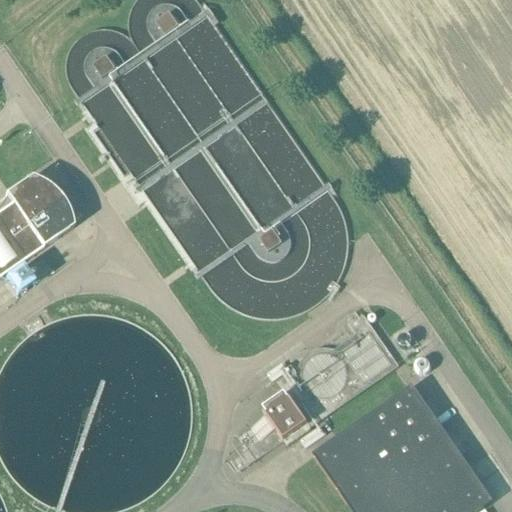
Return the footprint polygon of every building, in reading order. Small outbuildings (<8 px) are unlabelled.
[(209,12),(191,25),(175,4),(144,27),(164,53),(212,16),(209,12)] [(102,81),(125,63),(114,50),(92,68),(102,81)] [(0,280),(41,251),(64,236),(71,231),(71,227),(70,222),(69,218),(67,213),(65,209),(63,205),(61,201),(58,198),(55,194),(51,191),(47,189),(44,186),(39,184),(35,182),(31,181),(11,195),(0,202),(0,280)] [(233,463),(241,474),(278,448),(281,452),(399,369),(364,319),(358,313),(350,319),(348,322),(348,325),(349,330),(355,339),(334,353),(332,351),(327,351),(322,351),(315,353),(308,356),(302,363),(296,374),(293,369),(287,373),(285,371),(283,372),(287,378),(278,386),(283,393),(274,398),(277,403),(263,412),(267,418),(266,418),(267,419),(237,440),(247,453),(233,463)] [(313,458),(350,511),(483,511),(493,505),(412,388),(313,458)]
